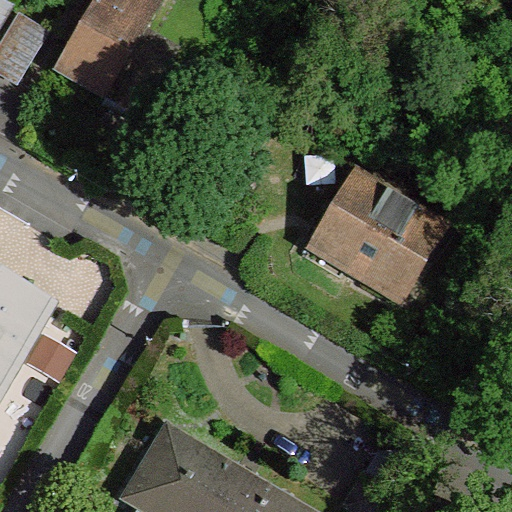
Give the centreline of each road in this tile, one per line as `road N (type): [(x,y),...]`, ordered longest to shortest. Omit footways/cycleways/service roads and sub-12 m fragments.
road 1 (residential): [(511,460),(169,256)]
road 2 (residential): [(169,256),(22,511)]
road 3 (residential): [(169,256),(0,154)]
